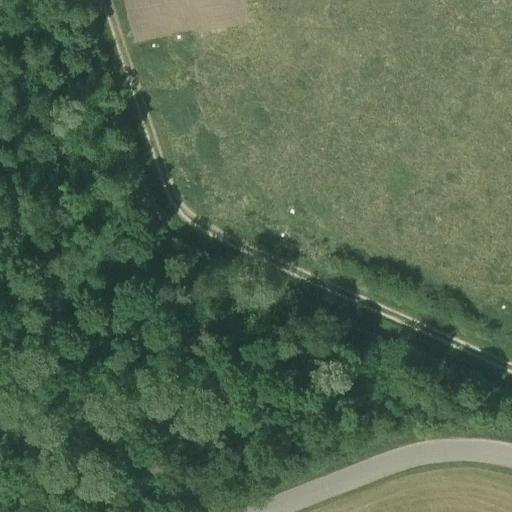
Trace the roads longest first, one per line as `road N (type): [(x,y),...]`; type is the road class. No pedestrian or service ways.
road 1 (track): [(511,362),(203,223),(160,170),(108,0)]
road 2 (unclassified): [(269,511),(409,458),(456,451),(511,457)]
